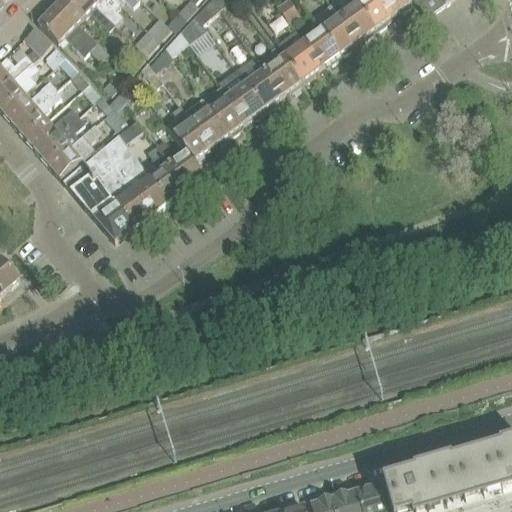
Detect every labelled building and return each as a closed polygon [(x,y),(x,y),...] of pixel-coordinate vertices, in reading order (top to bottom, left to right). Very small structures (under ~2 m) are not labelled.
[(109,37),(116,30),(85,0),(67,0),(64,4),(85,24),(90,19),(109,37)] [(109,0),(85,0),(116,30),(122,23),(116,16),(121,11),(109,0)] [(134,12),(141,5),(136,0),(109,0),(121,11),(127,5),(134,12)] [(186,0),(191,5),(195,9),(203,0),(186,0)] [(216,0),(212,5),(220,16),(235,0),(216,0)] [(350,0),(357,9),(378,37),(387,30),(386,28),(394,22),(378,0),(350,0)] [(378,0),(394,22),(402,16),(404,18),(414,11),(405,0),(378,0)] [(411,0),(428,22),(446,10),(459,0),(411,0)] [(288,3),(278,11),(290,28),(300,20),(288,3)] [(79,30),(85,24),(64,4),(52,17),(92,55),(102,65),(108,58),(98,49),(79,30)] [(199,13),(195,9),(191,5),(178,18),(187,26),(199,13)] [(212,5),(196,22),(203,31),(220,16),(212,5)] [(312,22),(322,35),(342,63),(352,56),(350,54),(359,47),(340,22),(331,9),(312,22)] [(357,9),(340,22),(359,47),(366,42),(368,44),(378,37),(357,9)] [(84,63),(92,55),(52,17),(39,30),(59,50),(63,46),(83,64),(84,63)] [(176,38),(187,26),(178,18),(167,30),(172,34),(176,38)] [(196,22),(181,38),(189,48),(206,35),(203,31),(196,22)] [(172,34),(167,30),(160,23),(147,36),(159,48),(172,34)] [(0,70),(0,97),(33,69),(42,61),(53,50),(36,33),(25,45),(33,53),(15,71),(7,63),(0,70)] [(323,73),(304,47),(295,35),(276,48),(286,61),(283,63),(303,91),(316,82),(314,80),(323,73)] [(322,35),(304,47),(323,73),(331,68),(332,70),(342,63),(322,35)] [(159,48),(147,36),(135,49),(148,61),(159,48)] [(181,38),(167,54),(171,61),(189,48),(181,38)] [(148,61),(135,49),(123,61),(136,74),(148,61)] [(55,52),(46,62),(57,72),(60,70),(66,64),(55,52)] [(175,65),(171,61),(167,54),(151,72),(156,79),(175,65)] [(303,91),(283,63),(276,54),(258,67),(283,102),(291,96),(293,98),(303,91)] [(236,75),(252,97),(267,117),(276,111),(275,108),(283,102),(258,67),(254,62),(236,75)] [(78,77),(66,64),(60,70),(72,82),(78,77)] [(163,88),(156,79),(151,72),(148,68),(141,76),(155,94),(163,88)] [(33,69),(0,97),(0,115),(3,119),(25,100),(20,94),(40,77),(33,69)] [(267,117),(252,97),(236,75),(218,88),(220,91),(248,128),(256,122),(257,125),(267,117)] [(78,77),(72,82),(70,84),(82,97),(90,90),(78,77)] [(112,101),(124,87),(117,80),(104,93),(112,101)] [(15,132),(55,97),(56,96),(50,89),(30,106),(25,100),(3,119),(15,132)] [(101,102),(90,90),(82,97),(93,109),(101,102)] [(203,104),(211,115),(232,143),(241,137),(239,134),(248,128),(220,91),(203,104)] [(55,97),(15,132),(26,145),(48,126),(43,121),(63,104),(56,96),(55,97)] [(124,96),(110,110),(113,114),(117,118),(132,104),(124,96)] [(102,102),(95,107),(106,120),(113,114),(110,110),(102,102)] [(185,117),(193,128),(212,154),(220,148),(222,150),(232,143),(211,115),(203,104),(185,117)] [(203,160),(212,154),(193,128),(185,117),(180,111),(172,118),(176,123),(166,130),(174,141),(186,158),(196,169),(205,162),(203,160)] [(106,120),(105,121),(113,131),(122,123),(118,120),(117,118),(113,114),(106,120)] [(53,132),(48,126),(26,145),(37,158),(79,122),(72,115),(53,132)] [(79,122),(37,158),(49,171),(79,144),(75,139),(86,130),(79,122)] [(121,143),(128,152),(146,139),(138,129),(121,143)] [(79,144),(49,171),(61,185),(83,166),(95,156),(90,150),(103,138),(95,130),(79,144)] [(135,234),(169,209),(150,184),(143,174),(128,152),(121,143),(119,140),(86,168),(101,189),(135,234)] [(165,145),(155,152),(187,196),(206,183),(205,182),(196,169),(186,158),(178,164),(165,145)] [(155,152),(147,158),(161,176),(151,184),(169,209),(187,196),(155,152)] [(86,168),(63,188),(115,248),(135,234),(101,189),(86,168)] [(0,264),(0,294),(4,299),(21,285),(2,263),(0,264)] [(511,452),(414,481),(404,484),(384,490),(390,511),(478,511),(511,502),(511,452)] [(386,511),(380,491),(355,499),(359,511),(386,511)] [(359,511),(355,499),(334,505),(335,511),(359,511)]
